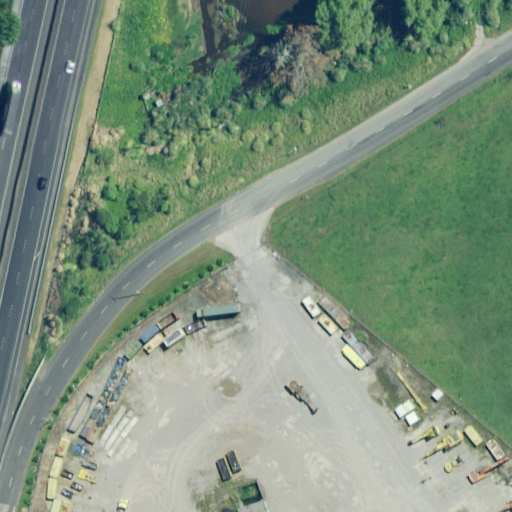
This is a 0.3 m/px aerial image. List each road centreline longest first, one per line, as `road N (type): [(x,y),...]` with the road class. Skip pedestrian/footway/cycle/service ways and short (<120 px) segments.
road 1 (residential): [(7,511),(44,392),(129,281),(212,220),(511,46)]
road 2 (trunk): [(75,0),(0,357)]
road 3 (trunk): [(0,160),(32,0)]
